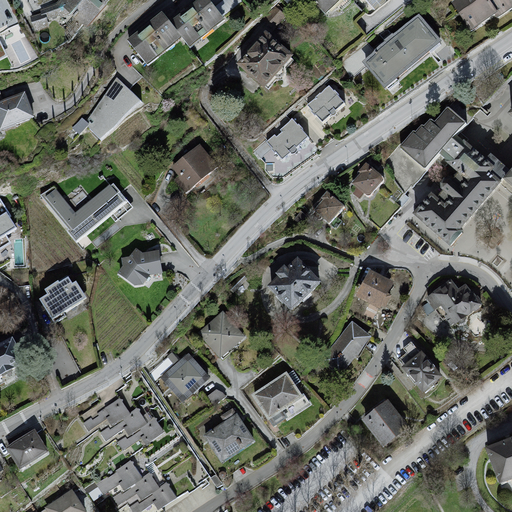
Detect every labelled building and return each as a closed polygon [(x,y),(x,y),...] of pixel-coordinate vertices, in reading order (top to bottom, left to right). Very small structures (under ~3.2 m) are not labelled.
[(0,0),(0,25),(17,17),(8,0),(0,0)] [(66,0),(64,4),(42,8),(44,16),(34,18),(42,33),(57,28),(56,25),(79,19),(97,34),(119,9),(109,0),(66,0)] [(212,0),(206,0),(175,25),(189,43),(197,53),(233,25),(212,0)] [(312,0),(325,14),(339,0),(312,0)] [(511,0),(453,0),(449,3),(471,36),(511,8),(511,0)] [(366,63),(391,91),(448,43),(424,14),(366,63)] [(166,15),(130,44),(152,72),(189,43),(175,25),(166,15)] [(303,59),(274,34),(237,72),(267,99),(303,59)] [(142,104),(117,79),(93,111),(86,122),(82,118),(73,128),(81,135),(88,127),(99,141),(115,131),(129,111),(142,104)] [(328,88),(308,108),(324,125),(345,106),(328,88)] [(0,138),(9,135),(7,130),(37,119),(26,92),(0,102),(0,138)] [(404,151),(431,174),(471,128),(454,113),(441,129),(435,125),(423,139),(417,135),(404,151)] [(295,121),(268,144),(286,165),(313,142),(297,122),(295,121)] [(420,217),(453,247),(508,185),(511,180),(464,138),(449,155),(464,168),(420,217)] [(202,146),(173,170),(180,179),(174,183),(188,200),(223,171),(202,146)] [(372,166),(356,184),(374,200),(390,182),(372,166)] [(76,216),(54,188),(41,199),(79,247),(130,205),(114,185),(76,216)] [(331,194),(313,215),(332,230),(349,209),(331,194)] [(0,252),(12,245),(6,237),(20,228),(11,213),(4,217),(0,210),(0,252)] [(135,250),(116,273),(141,293),(152,276),(168,276),(164,253),(135,250)] [(303,260),(272,288),(296,315),(328,288),(303,260)] [(373,272),(360,298),(386,311),(399,285),(373,272)] [(42,303),(55,322),(89,300),(79,285),(77,286),(72,278),(49,293),(51,297),(42,303)] [(451,279),(426,297),(451,330),(482,306),(466,285),(459,290),(451,279)] [(223,312),(199,333),(223,359),(247,338),(223,312)] [(343,374),(371,339),(352,323),(324,359),(343,374)] [(14,340),(0,347),(0,381),(28,367),(14,340)] [(407,356),(400,361),(426,395),(444,381),(412,341),(402,349),(407,356)] [(163,380),(181,365),(172,356),(149,376),(157,386),(163,380)] [(181,365),(163,380),(188,406),(213,383),(190,357),(181,365)] [(288,374),(254,396),(271,421),(305,399),(288,374)] [(112,425),(130,412),(120,399),(84,423),(90,431),(107,419),(112,425)] [(387,399),(362,418),(384,447),(409,428),(387,399)] [(130,435),(148,422),(137,407),(130,412),(112,425),(100,433),(105,441),(124,427),(130,435)] [(238,414),(206,437),(225,464),(257,442),(238,414)] [(142,437),(148,445),(165,433),(155,418),(148,422),(130,435),(118,443),(123,450),(142,437)] [(34,430),(6,447),(20,470),(48,453),(34,430)] [(511,437),(486,448),(500,484),(511,479),(511,437)] [(132,462),(99,487),(107,498),(111,495),(122,486),(128,494),(146,481),(132,462)] [(122,486),(111,495),(121,509),(126,505),(138,496),(144,504),(163,491),(152,476),(146,481),(128,494),(122,486)] [(138,496),(126,505),(131,511),(145,511),(155,506),(159,511),(161,511),(179,500),(170,486),(163,491),(144,504),(138,496)] [(89,511),(76,491),(47,510),(48,511),(89,511)]
